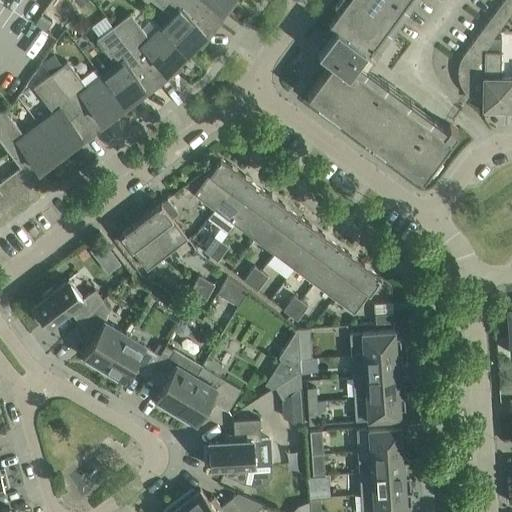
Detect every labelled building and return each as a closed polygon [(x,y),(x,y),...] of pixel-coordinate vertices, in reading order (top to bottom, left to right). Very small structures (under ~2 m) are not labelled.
[(219,23),(187,0),(151,0),(172,15),(161,26),(186,51),(204,32),(209,37),(219,23)] [(229,0),(187,0),(219,23),(227,10),(223,8),(229,0)] [(324,70),(307,93),(320,103),(317,106),(339,122),(341,118),(364,136),(365,136),(363,139),(384,155),(387,152),(422,178),(429,169),(432,171),(442,158),(438,156),(458,130),(450,124),(450,123),(446,129),(444,133),(394,96),(351,64),(363,49),(368,53),(407,0),(340,0),(335,8),(338,10),(329,23),(335,28),(320,49),(333,58),(324,70)] [(458,65),(458,71),(458,76),(459,81),(461,86),(464,90),(467,94),(471,98),(472,98),(474,99),(475,100),(477,101),(478,102),(479,102),(480,102),(481,103),(482,103),(483,103),(485,49),(493,37),(508,17),(511,12),(511,0),(503,0),(465,51),(462,56),(460,60),(458,65)] [(130,12),(113,25),(158,84),(172,74),(168,70),(186,51),(161,26),(149,38),(130,12)] [(102,75),(123,104),(143,89),(146,93),(158,84),(113,25),(96,38),(116,65),(102,75)] [(501,38),(493,37),(485,49),(483,103),(483,111),(503,112),(503,106),(511,107),(511,89),(511,88),(511,76),(501,76),(501,50),(501,38)] [(67,60),(50,73),(95,132),(107,123),(104,119),(123,104),(96,67),(81,78),(67,60)] [(95,132),(50,73),(33,86),(34,87),(53,112),(39,123),(60,151),(80,137),(82,141),(80,142),(81,143),(95,132)] [(24,134),(4,108),(0,111),(0,137),(11,151),(21,165),(32,180),(46,169),(44,170),(41,166),(60,152),(39,123),(24,134)] [(220,157),(206,177),(194,193),(214,208),(240,173),(220,157)] [(0,208),(34,183),(32,180),(21,165),(0,180),(0,208)] [(260,187),(240,173),(214,208),(234,223),(260,187)] [(280,202),(260,187),(234,223),(254,237),(280,202)] [(178,212),(167,197),(140,218),(167,253),(187,237),(172,217),(178,212)] [(300,217),(280,202),(254,237),(274,252),(300,217)] [(320,232),(300,217),(274,252),(294,267),(320,232)] [(167,253),(140,218),(120,234),(125,240),(118,245),(132,263),(139,258),(147,269),(167,253)] [(340,247),(320,232),(294,267),(314,282),(340,247)] [(204,249),(210,254),(221,240),(214,235),(204,249)] [(228,245),(221,240),(210,254),(217,260),(228,245)] [(360,262),(340,247),(314,282),(334,297),(360,262)] [(380,277),(360,262),(334,297),(354,312),(380,277)] [(243,279),(250,284),(261,270),(254,265),(243,279)] [(268,275),(261,270),(250,284),(257,289),(268,275)] [(199,274),(195,281),(210,290),(214,283),(199,274)] [(247,290),(226,274),(217,292),(238,304),(247,290)] [(69,309),(79,322),(103,299),(95,288),(83,297),(69,278),(33,304),(36,308),(32,311),(42,324),(46,321),(49,325),(69,309)] [(210,290),(195,281),(190,289),(206,298),(210,290)] [(283,309),(290,314),(301,299),(294,294),(283,309)] [(109,307),(103,299),(79,322),(89,331),(85,338),(91,341),(83,353),(89,357),(86,361),(101,370),(124,331),(105,320),(109,307)] [(308,304),(301,299),(290,314),(297,319),(308,304)] [(393,312),(375,313),(376,322),(394,321),(393,312)] [(301,369),(298,327),(277,357),(301,369)] [(312,357),(310,327),(298,328),(300,358),(309,357),(312,357)] [(394,329),(374,330),(350,332),(351,354),(401,351),(400,336),(395,336),(394,329)] [(154,349),(124,331),(101,370),(117,379),(119,375),(124,378),(132,366),(147,375),(166,344),(165,343),(164,346),(158,343),(154,349)] [(166,344),(147,375),(163,384),(155,397),(161,400),(158,404),(173,413),(196,375),(168,357),(173,348),(166,344)] [(402,366),(401,351),(351,354),(353,376),(397,373),(397,366),(402,366)] [(310,371),(309,357),(300,358),(301,370),(301,372),(310,371)] [(241,388),(202,365),(173,413),(189,422),(191,418),(196,421),(204,409),(209,412),(215,402),(228,410),(241,388)] [(299,370),(275,386),(282,399),(300,387),(302,386),(301,379),(301,372),(301,370),(300,370),(299,370)] [(398,379),(397,373),(353,376),(354,397),(404,394),(403,379),(398,379)] [(307,387),(308,400),(316,400),(316,386),(307,387)] [(300,387),(282,399),(283,416),(302,426),(300,387)] [(405,409),(404,394),(354,397),(356,420),(400,417),(400,409),(405,409)] [(317,413),(316,400),(308,400),(308,414),(317,413)] [(260,417),(253,418),(233,419),(234,433),(224,434),(225,440),(209,441),(209,445),(204,446),(205,462),(210,462),(210,466),(227,466),(226,472),(224,472),(224,473),(245,483),(246,482),(245,481),(247,471),(247,464),(271,463),(269,438),(261,438),(260,417)] [(401,432),(401,425),(356,428),(358,450),(407,447),(406,432),(401,432)] [(310,430),(311,453),(323,453),(322,429),(310,430)] [(409,462),(407,447),(358,450),(359,472),(404,469),(403,462),(409,462)] [(325,474),(323,453),(311,453),(313,475),(325,474)] [(0,491),(5,490),(4,486),(9,485),(4,469),(0,469),(0,491)] [(404,475),(404,469),(359,472),(361,493),(410,490),(409,475),(404,475)] [(192,488),(178,498),(188,511),(244,511),(232,496),(221,504),(214,495),(209,499),(200,488),(195,491),(192,488)] [(411,505),(410,490),(361,493),(361,511),(406,511),(406,505),(411,505)] [(188,511),(178,498),(164,509),(166,511),(188,511)]
